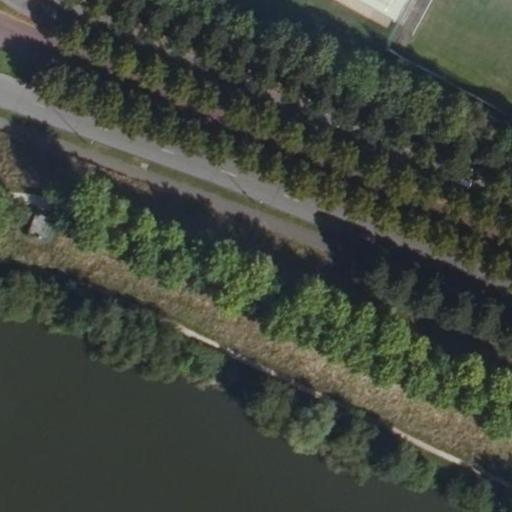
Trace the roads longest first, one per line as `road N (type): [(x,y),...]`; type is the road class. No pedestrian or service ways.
road 1 (primary): [(0,90),(511,297)]
road 2 (primary): [(511,203),(61,0)]
